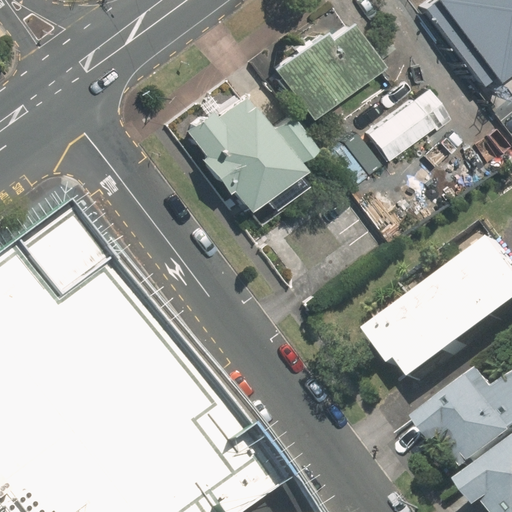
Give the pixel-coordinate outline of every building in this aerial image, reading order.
[(511,0),(432,0),(491,78),(511,61),(511,0)] [(317,25),(265,64),(267,67),(302,113),(304,115),(374,62),(373,60),(343,20),(325,34),(320,27),(317,25)] [(426,68),(369,118),(395,148),(452,98),(426,68)] [(231,79),(179,124),(245,199),(297,154),(231,79)] [(374,162),(350,131),(324,151),(348,182),(374,162)] [(257,511),(275,499),(57,204),(0,246),(0,511),(257,511)] [(511,248),(491,225),(377,324),(425,379),(511,304),(511,248)] [(511,381),(490,356),(423,414),(463,460),(511,418),(511,381)] [(511,511),(511,442),(468,480),(496,511),(511,511)]
